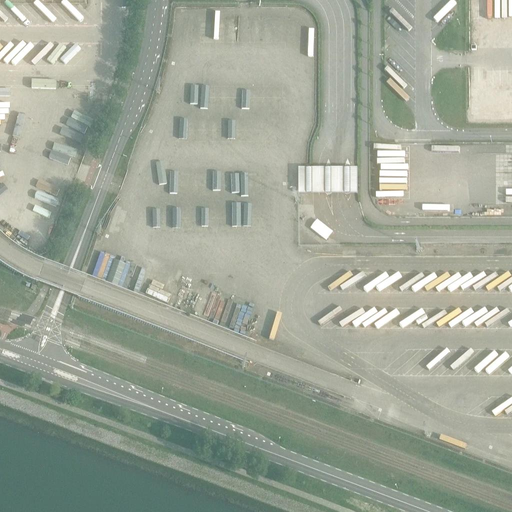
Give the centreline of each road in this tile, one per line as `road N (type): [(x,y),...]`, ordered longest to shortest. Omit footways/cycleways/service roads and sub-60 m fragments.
road 1 (unclassified): [(427,511),(35,365)]
road 2 (unclassified): [(334,0),(341,24),(334,215),(342,229),(359,237),(511,238)]
road 3 (unclassified): [(35,365),(135,98),(156,0)]
road 4 (unclassified): [(357,0),(368,214),(383,222),(511,222)]
road 5 (unclassified): [(376,0),(382,128),(427,136)]
road 6 (unclassified): [(427,136),(421,0)]
